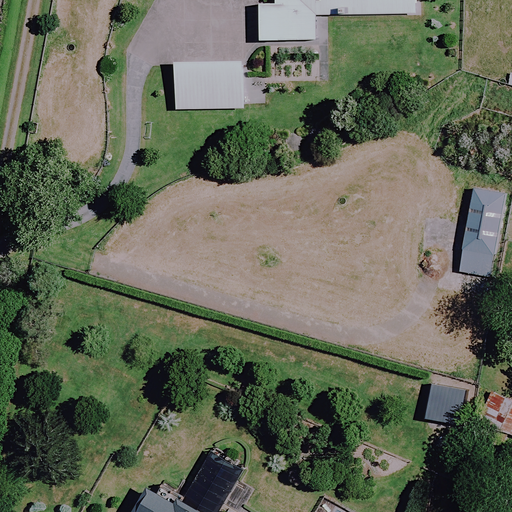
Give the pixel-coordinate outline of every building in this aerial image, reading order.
[(280,0),(281,4),(263,4),(263,40),(320,40),(319,15),(420,14),(419,0),(280,0)] [(250,110),(250,63),(182,63),(182,109),(250,110)] [(508,193),(478,188),(467,250),(496,256),(508,193)] [(511,402),(500,398),(489,425),(511,433),(511,402)] [(198,511),(160,489),(146,511),(198,511)]
